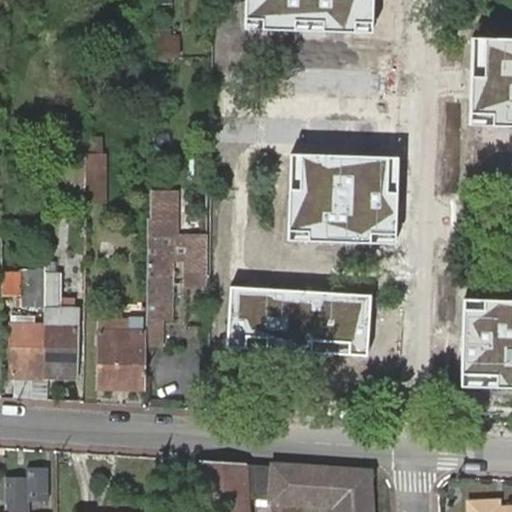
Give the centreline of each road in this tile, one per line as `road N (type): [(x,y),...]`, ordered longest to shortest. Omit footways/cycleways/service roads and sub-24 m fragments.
road 1 (residential): [(429,0),(413,447)]
road 2 (residential): [(0,421),(413,447)]
